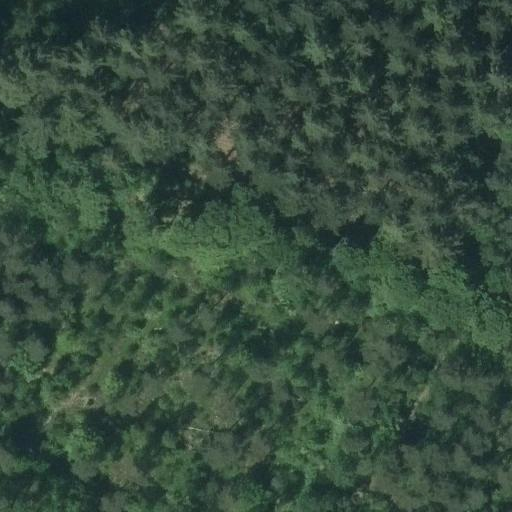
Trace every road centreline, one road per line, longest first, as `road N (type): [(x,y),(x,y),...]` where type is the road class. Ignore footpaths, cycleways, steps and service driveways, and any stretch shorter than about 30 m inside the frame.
road 1 (track): [(0,118),(206,176),(397,254),(511,258)]
road 2 (track): [(464,257),(470,289),(451,346),(348,511)]
